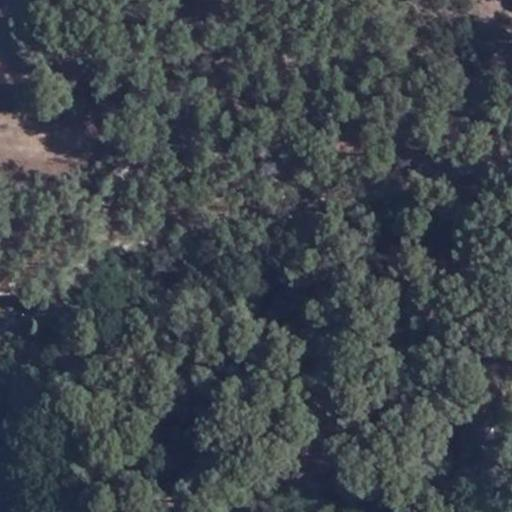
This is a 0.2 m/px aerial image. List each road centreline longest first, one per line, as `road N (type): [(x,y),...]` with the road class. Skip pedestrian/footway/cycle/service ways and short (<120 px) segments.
road 1 (track): [(78,257),(469,170),(511,170)]
road 2 (unclassified): [(78,257),(178,0)]
road 3 (unclassified): [(46,511),(78,257)]
